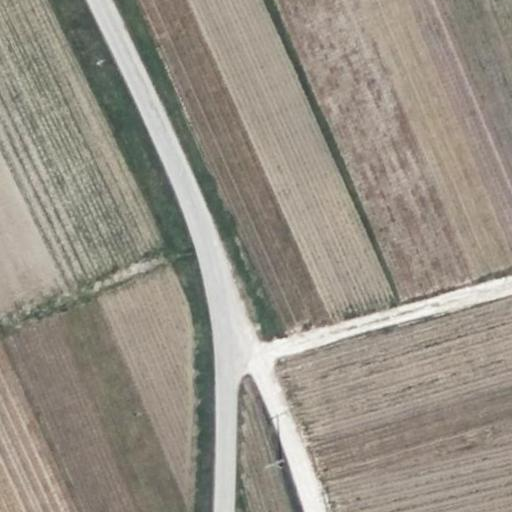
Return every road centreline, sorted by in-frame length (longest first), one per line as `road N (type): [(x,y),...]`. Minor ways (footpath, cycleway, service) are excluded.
road 1 (unclassified): [(218,511),(221,326),(203,238),(94,0)]
road 2 (track): [(511,277),(253,353)]
road 3 (track): [(221,326),(253,353),(306,511)]
